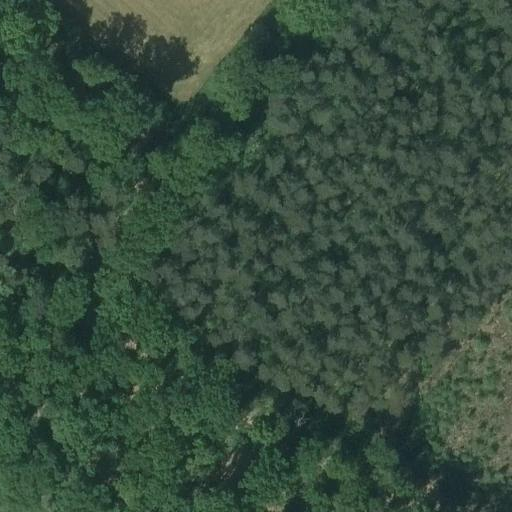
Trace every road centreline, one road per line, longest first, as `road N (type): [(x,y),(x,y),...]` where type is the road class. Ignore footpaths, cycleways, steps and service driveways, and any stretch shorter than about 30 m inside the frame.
road 1 (unknown): [(0,304),(23,324),(42,368),(207,511)]
road 2 (track): [(0,374),(141,511)]
